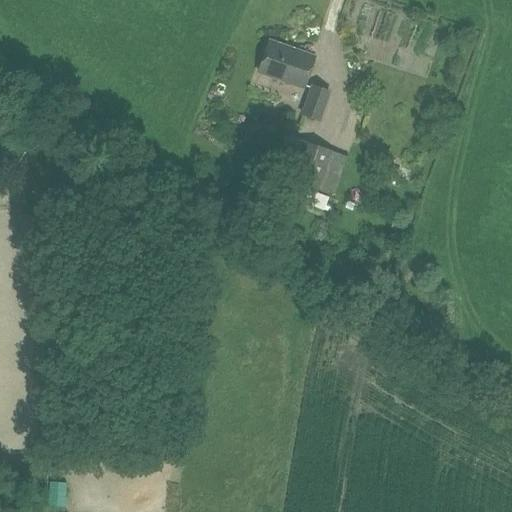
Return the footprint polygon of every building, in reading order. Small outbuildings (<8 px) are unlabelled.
[(257,72),(301,87),(312,56),(268,41),(257,72)] [(319,122),(330,92),(310,84),(299,115),(319,122)] [(332,151),(288,137),(281,160),(294,165),(289,181),(318,191),(332,151)] [(11,165),(11,150),(1,151),(1,165),(11,165)] [(397,183),(401,171),(389,166),(384,179),(397,183)] [(290,197),(322,211),(323,209),(337,215),(341,206),(294,186),(290,197)] [(144,321),(144,341),(153,341),(154,322),(144,321)]
